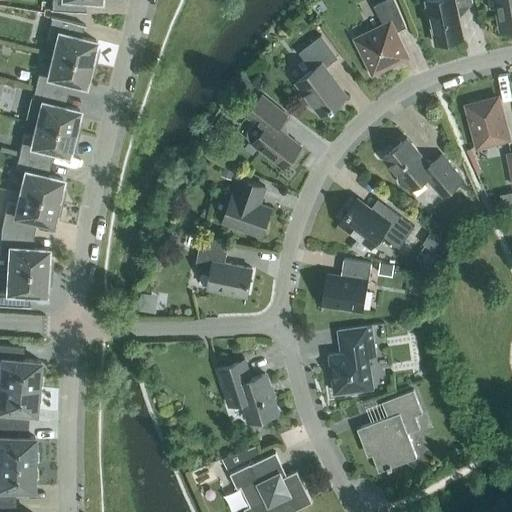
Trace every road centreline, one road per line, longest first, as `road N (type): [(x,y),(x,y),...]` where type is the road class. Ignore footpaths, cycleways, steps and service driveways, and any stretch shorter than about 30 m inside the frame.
road 1 (residential): [(281,324),(305,203),(337,150),(381,107),(436,76),(511,55)]
road 2 (residential): [(75,331),(86,237),(142,0)]
road 3 (residential): [(366,510),(309,417),(281,324)]
road 4 (residential): [(75,331),(281,324)]
road 5 (residential): [(67,511),(75,331)]
